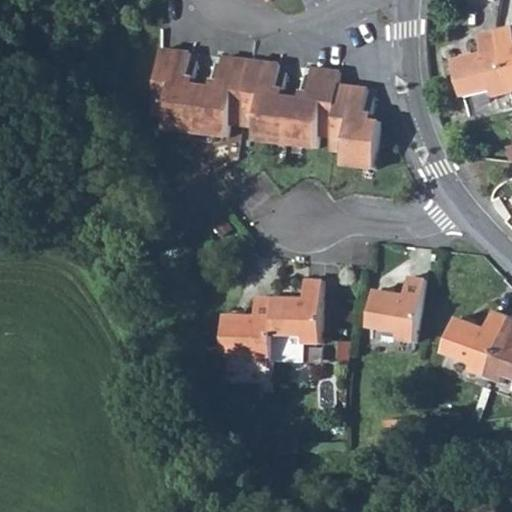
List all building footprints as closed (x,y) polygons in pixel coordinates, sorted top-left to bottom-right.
[(511,28),(498,32),(511,87),(511,28)] [(511,94),(511,87),(498,32),(480,36),(485,55),(456,62),(465,98),(494,91),(496,98),(511,94)] [(199,134),(205,87),(189,85),(193,54),(164,50),(155,115),(169,116),(167,130),(199,134)] [(220,89),(205,87),(199,134),(231,138),(232,125),(245,126),(253,61),(224,58),(220,89)] [(282,65),(253,61),(245,126),(259,128),(257,141),(288,145),(294,98),(279,96),(282,65)] [(294,98),(288,145),(320,149),(321,136),(334,138),(341,86),(343,73),(314,69),(310,100),(294,98)] [(334,138),(333,151),(346,153),(345,166),(378,170),(383,123),(367,121),(370,90),(341,86),(334,138)] [(377,292),(372,328),(402,333),(400,340),(418,343),(429,281),(411,278),(407,297),(377,292)] [(307,300),(278,299),(276,363),(307,363),(307,344),(324,345),(326,281),(308,281),(307,300)] [(276,363),(278,299),(259,299),(259,317),(229,317),(229,354),(258,355),(258,362),(276,363)] [(473,371),(490,378),(511,318),(495,312),(488,330),(460,319),(447,354),(475,364),(473,371)] [(511,318),(490,378),(507,384),(510,377),(511,377),(511,318)] [(389,442),(414,440),(413,420),(387,422),(389,442)] [(278,431),(278,451),(297,449),(297,431),(278,431)] [(498,511),(493,502),(478,510),(456,503),(453,511),(498,511)]
